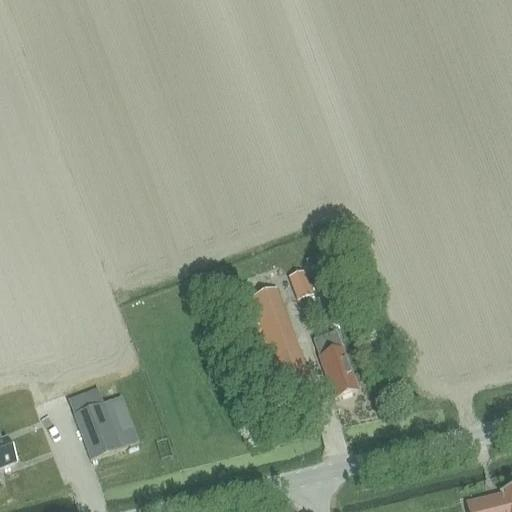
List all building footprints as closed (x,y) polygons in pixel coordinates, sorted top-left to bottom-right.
[(297,305),(313,299),(304,275),(288,281),(297,305)] [(309,383),(275,293),(235,308),(254,360),(269,354),(283,392),(309,383)] [(341,353),(335,336),(313,344),(319,361),(334,404),(357,395),(342,353),(341,353)] [(69,402),(74,418),(90,463),(120,452),(139,445),(122,399),(103,407),(98,391),(69,402)] [(0,473),(16,467),(6,441),(0,443),(0,473)] [(502,499),(469,507),(469,511),(511,511),(511,494),(501,497),(502,499)]
